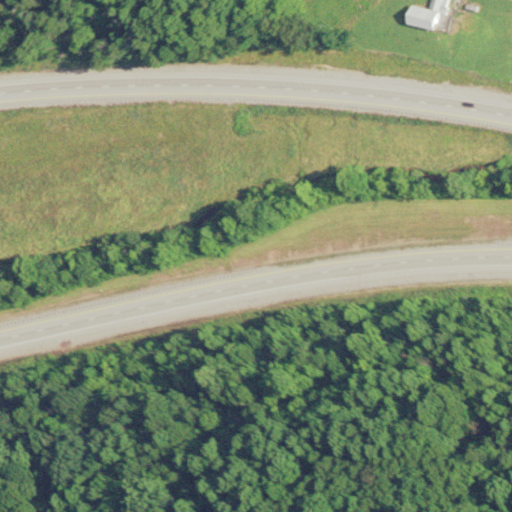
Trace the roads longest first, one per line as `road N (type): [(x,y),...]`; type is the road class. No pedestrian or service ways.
road 1 (trunk): [(0,333),(326,266),(511,251)]
road 2 (trunk): [(511,115),(275,87),(122,84),(0,93)]
